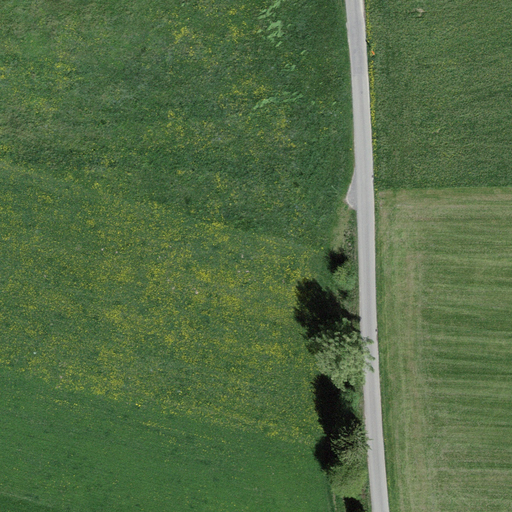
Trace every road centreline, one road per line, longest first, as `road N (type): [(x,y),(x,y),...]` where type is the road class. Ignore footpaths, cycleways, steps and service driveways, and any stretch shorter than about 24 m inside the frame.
road 1 (unclassified): [(383,511),(352,0)]
road 2 (track): [(339,511),(324,381),(326,283),(333,240),(363,173)]
